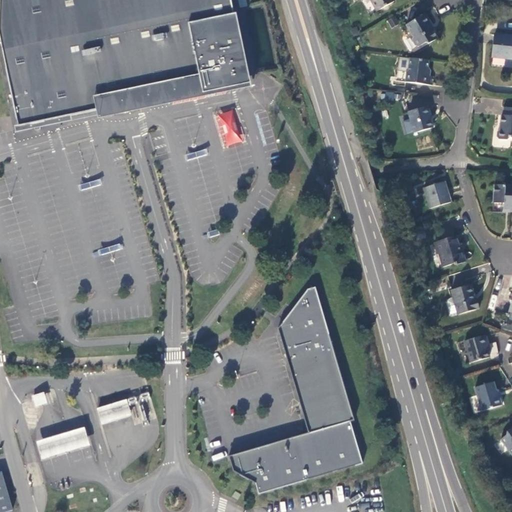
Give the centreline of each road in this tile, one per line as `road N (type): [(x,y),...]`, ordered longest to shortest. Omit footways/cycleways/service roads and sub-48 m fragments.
road 1 (unclassified): [(175,476),(173,278),(129,128)]
road 2 (secondary): [(295,0),(391,324)]
road 3 (secondary): [(466,511),(391,324)]
road 4 (residential): [(474,0),(458,163)]
road 5 (secondary): [(404,367),(446,511)]
road 6 (secondary): [(404,367),(425,511)]
road 7 (residential): [(0,393),(28,511)]
